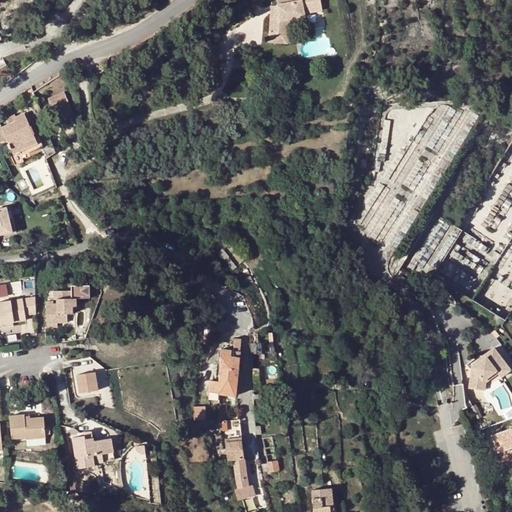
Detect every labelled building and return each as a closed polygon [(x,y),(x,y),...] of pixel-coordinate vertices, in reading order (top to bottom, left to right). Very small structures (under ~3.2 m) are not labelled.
[(270,14),(268,34),(287,36),(289,19),(301,17),(304,16),(304,13),(300,0),(275,0),(276,6),(274,15),(270,14)] [(319,0),(300,0),(304,13),(322,10),(319,0)] [(287,36),(268,34),(267,41),(286,43),(287,36)] [(64,94),(48,100),(56,122),(73,116),(64,94)] [(38,138),(48,134),(44,122),(32,128),(31,126),(29,126),(25,115),(15,120),(16,123),(2,129),(1,127),(0,127),(0,142),(6,140),(9,145),(6,146),(9,151),(11,150),(13,155),(9,156),(14,167),(22,163),(21,160),(25,159),(26,159),(30,158),(29,154),(43,148),(38,138)] [(0,233),(11,231),(6,206),(0,207),(0,233)] [(10,206),(6,206),(11,231),(15,230),(10,206)] [(352,238),(349,242),(354,248),(358,244),(352,238)] [(223,248),(216,254),(231,271),(238,265),(223,248)] [(0,283),(0,294),(8,294),(7,283),(0,283)] [(72,284),(72,297),(91,296),(90,283),(72,284)] [(73,314),(73,306),(72,299),(71,298),(70,290),(53,291),(54,298),(56,298),(57,301),(57,305),(45,305),(46,323),(57,323),(67,322),(67,314),(73,314)] [(218,303),(208,291),(202,296),(211,306),(219,317),(225,313),(218,303)] [(35,313),(35,298),(0,303),(0,324),(11,323),(25,321),(24,315),(35,313)] [(229,320),(216,324),(220,333),(232,328),(229,320)] [(250,345),(253,392),(260,391),(259,369),(260,369),(260,360),(264,360),(264,354),(260,354),(259,344),(250,345)] [(495,350),(485,358),(487,360),(479,366),(473,370),(470,391),(482,393),(484,384),(486,388),(500,377),(499,376),(508,368),(495,350)] [(236,383),(239,352),(233,352),(221,351),(219,382),(236,383)] [(511,372),(508,368),(499,376),(500,377),(502,380),(511,372)] [(93,374),(75,377),(78,395),(95,392),(93,374)] [(218,393),(218,395),(235,397),(236,383),(219,382),(210,381),(209,392),(218,393)] [(507,418),(511,414),(511,391),(506,381),(491,390),(507,418)] [(218,393),(209,392),(209,400),(217,401),(218,395),(218,393)] [(475,406),(469,410),(476,421),(482,418),(475,406)] [(205,407),(194,407),(194,420),(205,420),(205,407)] [(23,420),(23,416),(9,417),(11,441),(24,440),(24,442),(45,440),(42,418),(28,420),(23,420)] [(242,460),(237,419),(233,419),(226,420),(221,420),(226,461),(232,461),(242,460)] [(511,425),(491,433),(498,452),(511,446),(511,425)] [(93,467),(92,464),(91,456),(112,453),(110,439),(92,442),(91,432),(79,434),(80,437),(72,438),(77,469),(93,467)] [(272,437),(262,439),(269,473),(278,471),(272,437)] [(91,456),(92,464),(114,461),(112,453),(91,456)] [(242,460),(232,461),(235,482),(237,490),(235,490),(238,500),(252,496),(250,486),(248,487),(245,476),(243,460),(242,460)] [(227,478),(221,479),(223,492),(229,491),(227,478)] [(331,489),(312,491),(314,511),(335,511),(335,507),(333,507),(331,489)]
